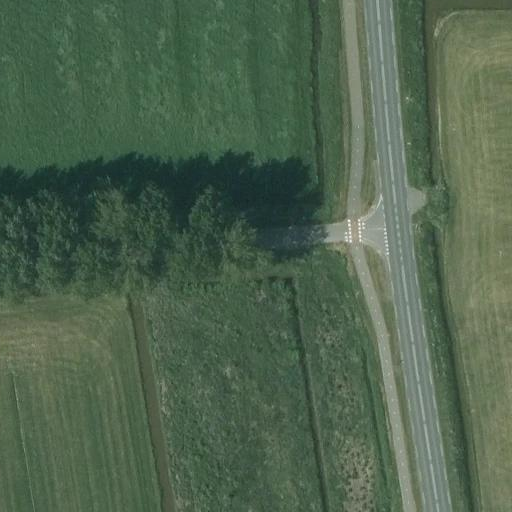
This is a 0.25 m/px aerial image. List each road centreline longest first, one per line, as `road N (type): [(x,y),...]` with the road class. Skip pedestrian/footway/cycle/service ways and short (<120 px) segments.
road 1 (unclassified): [(0,263),(397,231)]
road 2 (primary): [(437,511),(397,231)]
road 3 (primary): [(397,231),(378,0)]
